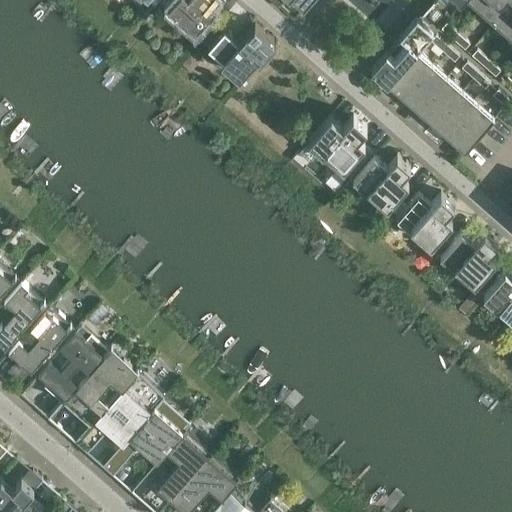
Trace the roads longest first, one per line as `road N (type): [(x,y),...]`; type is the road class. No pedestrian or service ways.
road 1 (residential): [(511,228),(251,0)]
road 2 (residential): [(120,511),(0,405)]
